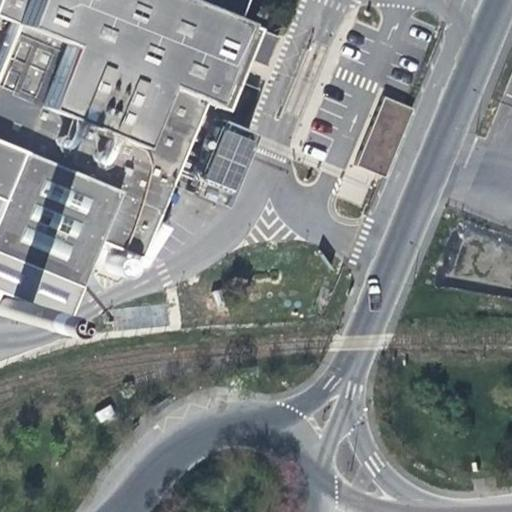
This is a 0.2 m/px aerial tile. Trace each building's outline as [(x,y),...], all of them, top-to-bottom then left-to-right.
[(218,108),(231,76),(222,72),(231,51),(240,55),(253,24),(229,14),(235,0),(0,0),(0,18),(8,22),(0,40),(0,251),(69,281),(87,235),(134,254),(196,99),(218,108)] [(231,76),(240,55),(231,51),(222,72),(231,76)] [(384,96),(354,163),(384,176),(414,109),(384,96)] [(242,191),(256,132),(219,123),(205,182),(242,191)] [(120,253),(114,253),(113,253),(110,255),(108,258),(107,264),(109,269),(113,272),(117,273),(121,272),(125,268),(127,265),(127,262),(127,260),(125,256),(120,253)] [(0,315),(1,316),(6,316),(9,314),(12,311),(13,308),(13,304),(11,300),(8,298),(6,297),(0,297),(0,315)]
